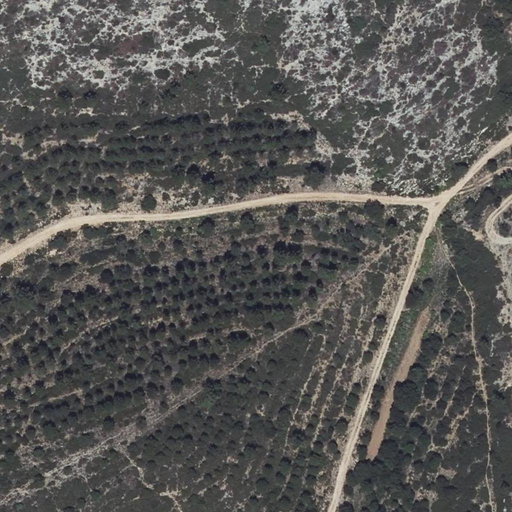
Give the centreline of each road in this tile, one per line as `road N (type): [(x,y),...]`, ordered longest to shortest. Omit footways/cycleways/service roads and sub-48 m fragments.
road 1 (track): [(434,202),(319,195),(188,215),(78,219),(0,259)]
road 2 (track): [(331,511),(434,202)]
